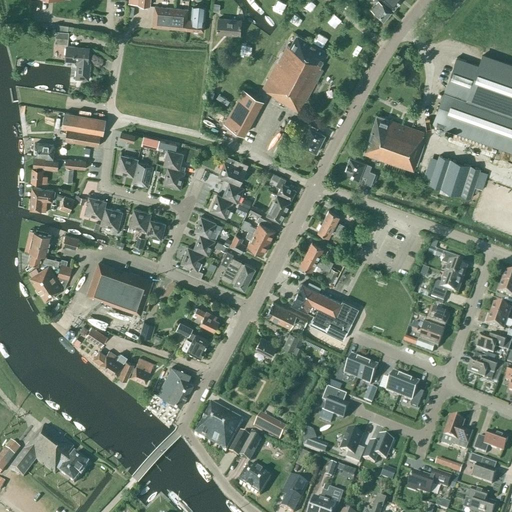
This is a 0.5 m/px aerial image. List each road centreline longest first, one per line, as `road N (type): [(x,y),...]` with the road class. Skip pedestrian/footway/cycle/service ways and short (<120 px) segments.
road 1 (unclassified): [(317,187),(386,46),(426,0)]
road 2 (residential): [(317,187),(221,143),(112,117)]
road 3 (residential): [(493,250),(317,187)]
road 4 (residential): [(187,207),(104,187),(112,117)]
road 5 (unclassified): [(250,308),(317,187)]
road 6 (residential): [(448,374),(493,250)]
